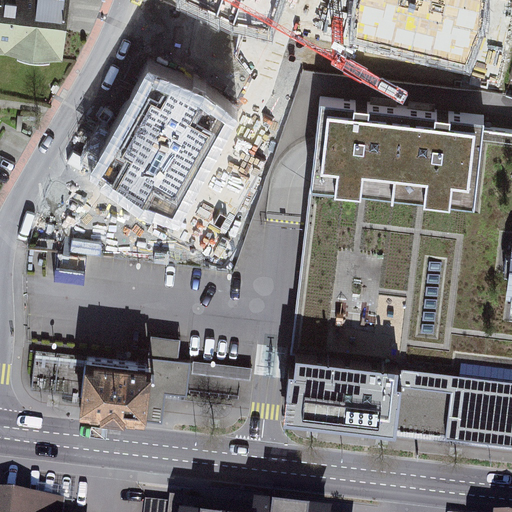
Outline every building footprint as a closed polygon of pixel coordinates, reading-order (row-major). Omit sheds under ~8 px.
[(84,0),(0,0),(0,58),(76,68),(84,0)] [(227,0),(182,0),(176,26),(218,35),(227,0)] [(414,0),(266,0),(268,16),(414,2),(414,0)] [(203,88),(151,66),(96,164),(140,198),(172,210),(230,108),(203,88)] [(489,114),(320,97),(314,153),(285,427),(511,450),(511,136),(487,134),(489,114)] [(176,343),(177,328),(152,325),(151,340),(176,343)] [(166,367),(44,353),(39,394),(91,400),(90,413),(159,421),(166,367)] [(56,511),(57,502),(0,495),(0,511),(56,511)]
